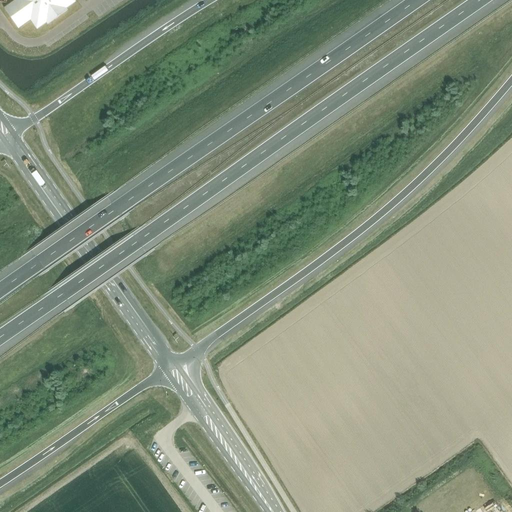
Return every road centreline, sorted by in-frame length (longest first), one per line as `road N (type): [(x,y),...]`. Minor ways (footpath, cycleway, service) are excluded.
road 1 (motorway): [(0,337),(480,0)]
road 2 (motorway): [(417,0),(0,290)]
road 3 (motorway): [(174,364),(375,219),(511,81)]
road 4 (primary): [(174,364),(12,133)]
road 5 (primary): [(3,140),(165,370)]
road 6 (motorway): [(211,0),(12,133)]
road 7 (motorway): [(0,484),(165,370)]
road 8 (secondary): [(276,511),(174,364)]
road 9 (secondary): [(165,370),(266,511)]
